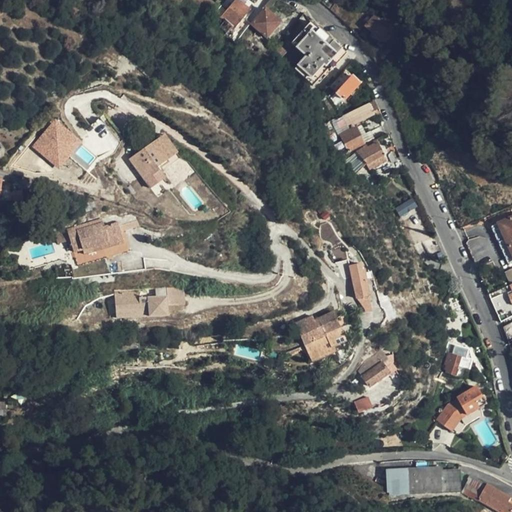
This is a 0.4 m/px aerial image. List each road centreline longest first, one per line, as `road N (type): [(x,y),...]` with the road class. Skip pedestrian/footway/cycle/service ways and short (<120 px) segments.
road 1 (residential): [(511,475),(468,461),(363,457),(269,471),(182,434),(125,437),(75,453),(0,454)]
road 2 (residential): [(296,0),(342,33),(381,87),(400,154),(442,219),(492,338),(511,424)]
